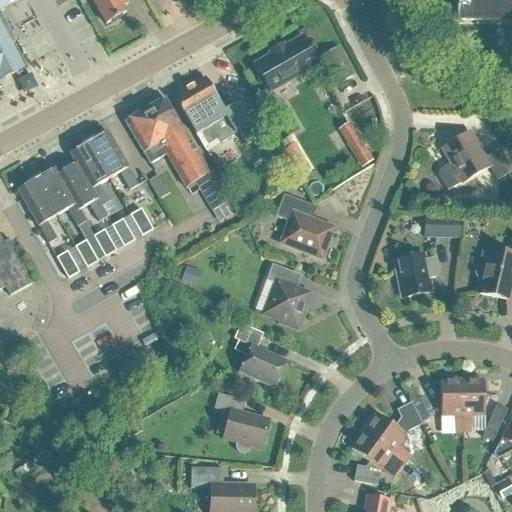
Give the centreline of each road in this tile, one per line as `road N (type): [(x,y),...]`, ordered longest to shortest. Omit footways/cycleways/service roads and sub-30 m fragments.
road 1 (residential): [(389,366),(359,307),(355,279),(397,160),(400,121),(342,0)]
road 2 (primary): [(0,145),(269,0)]
road 3 (residential): [(389,366),(331,424),(316,470),(316,511)]
road 4 (residential): [(511,363),(447,351),(389,366)]
